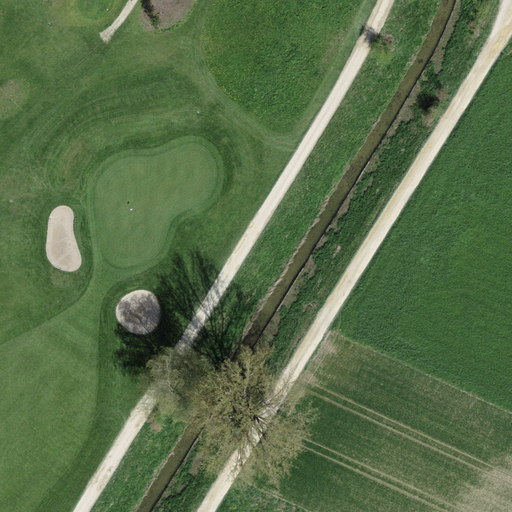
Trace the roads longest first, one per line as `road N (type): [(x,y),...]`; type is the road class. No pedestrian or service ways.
road 1 (track): [(386,0),(340,92),(79,511)]
road 2 (track): [(511,22),(208,511)]
